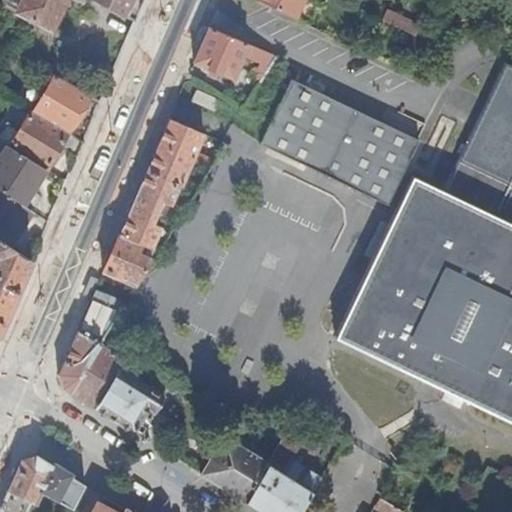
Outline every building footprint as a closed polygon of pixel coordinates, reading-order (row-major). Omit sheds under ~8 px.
[(4,0),(7,6),(18,11),(18,13),(52,30),(66,0),(4,0)] [(94,0),(126,16),(134,0),(94,0)] [(303,0),(256,0),(295,18),(303,0)] [(382,20),(415,36),(419,28),(386,12),(382,20)] [(91,27),(82,51),(114,63),(123,39),(91,27)] [(275,57),(209,28),(194,63),(233,80),(244,56),(268,67),(275,57)] [(511,64),(505,61),(444,189),(414,175),(335,337),(511,422),(511,64)] [(32,113),(68,133),(89,95),(53,75),(32,113)] [(418,140),(291,79),(262,144),(389,204),(418,140)] [(219,100),(197,90),(192,100),(215,110),(219,100)] [(60,148),(76,157),(83,142),(68,133),(32,113),(30,111),(10,147),(47,170),(48,170),(60,148)] [(204,134),(169,119),(158,145),(192,160),(208,167),(212,159),(196,153),(204,134)] [(192,160),(158,145),(147,170),(193,191),(198,182),(185,177),(192,160)] [(0,240),(9,246),(31,211),(24,205),(47,170),(10,147),(8,146),(0,157),(0,240)] [(193,191),(147,170),(133,202),(156,212),(161,202),(170,205),(175,195),(187,201),(193,191)] [(156,212),(133,202),(119,233),(157,250),(166,235),(159,232),(161,227),(151,223),(156,212)] [(157,250),(119,233),(102,272),(135,287),(157,250)] [(0,333),(31,261),(9,246),(0,240),(0,333)] [(124,304),(94,290),(90,299),(119,312),(125,304),(124,304)] [(119,312),(90,299),(58,374),(63,389),(69,394),(100,344),(103,339),(119,312)] [(100,344),(69,394),(133,433),(148,410),(154,413),(164,397),(119,369),(124,360),(100,344)] [(224,436),(200,475),(245,503),(267,465),(268,464),(224,436)] [(72,509),(85,485),(36,454),(21,459),(0,507),(0,511),(24,511),(29,501),(35,504),(42,487),(56,495),(54,499),(72,509)] [(267,465),(245,503),(259,511),(300,511),(322,477),(309,470),(300,486),(267,465)] [(402,511),(380,498),(374,508),(381,511),(402,511)] [(126,511),(125,511),(123,511),(113,511),(97,503),(91,511),(126,511)]
